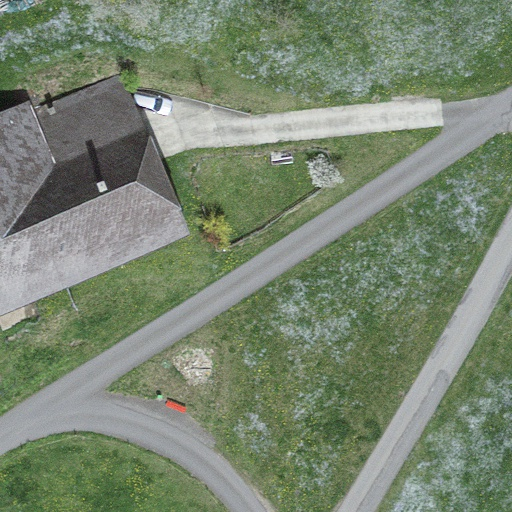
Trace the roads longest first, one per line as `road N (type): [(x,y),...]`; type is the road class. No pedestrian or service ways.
road 1 (unclassified): [(0,439),(511,108)]
road 2 (unclassified): [(511,239),(354,511)]
road 3 (track): [(212,134),(398,117),(481,127)]
